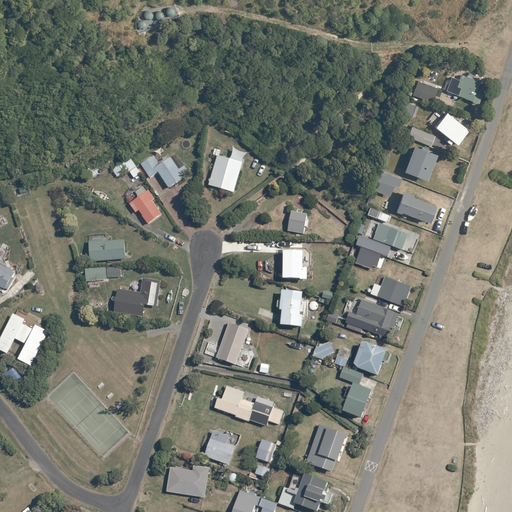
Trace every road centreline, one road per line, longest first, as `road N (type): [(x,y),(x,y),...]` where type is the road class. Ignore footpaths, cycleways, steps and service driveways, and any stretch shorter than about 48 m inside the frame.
road 1 (residential): [(511,63),(356,511)]
road 2 (residential): [(116,510),(207,238)]
road 3 (residential): [(116,510),(75,493),(0,405)]
